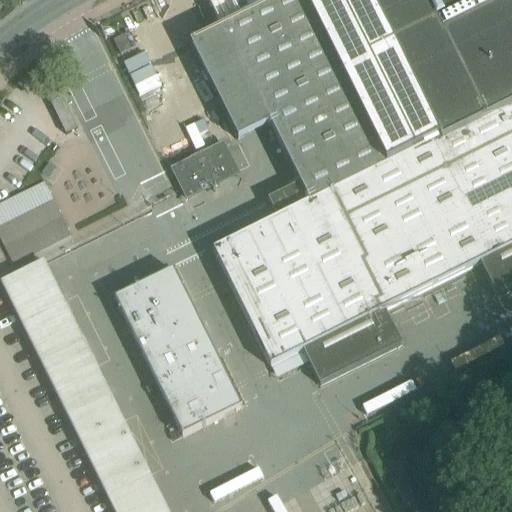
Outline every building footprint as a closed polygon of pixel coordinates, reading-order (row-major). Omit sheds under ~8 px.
[(511,0),(282,0),(190,45),(238,141),(270,125),(300,185),(268,201),(278,220),(213,253),(271,369),(303,353),(320,388),(403,347),(385,312),(480,265),(497,300),(511,292),(511,0)] [(114,42),(121,56),(131,50),(124,37),(114,42)] [(193,163),(195,168),(179,176),(189,195),(205,187),(207,192),(219,186),(217,181),(233,173),(223,154),(207,162),(204,157),(193,163)] [(0,209),(0,244),(10,268),(26,261),(19,244),(61,225),(45,190),(0,209)] [(171,511),(45,263),(2,284),(117,511),(171,511)] [(115,301),(183,438),(241,409),(173,272),(115,301)]
